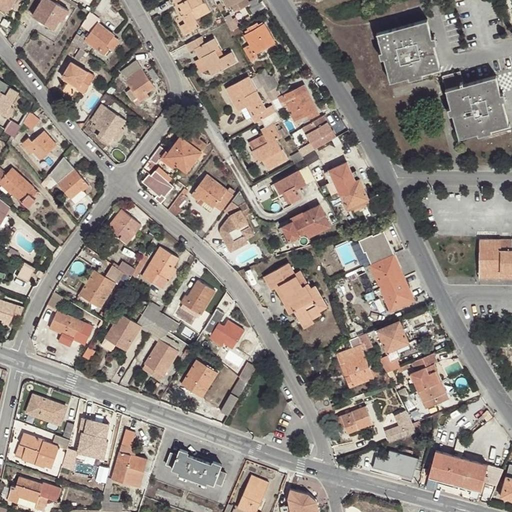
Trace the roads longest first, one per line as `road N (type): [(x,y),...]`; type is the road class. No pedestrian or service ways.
road 1 (residential): [(117,181),(244,298),(313,420),(324,452),(320,470)]
road 2 (secondary): [(12,357),(320,470)]
road 3 (secondary): [(511,420),(480,375),(382,178)]
road 4 (secondary): [(382,178),(273,0)]
road 5 (residential): [(129,0),(169,79),(170,102),(117,181)]
road 6 (residential): [(117,181),(37,300),(12,357)]
road 7 (residential): [(0,51),(117,181)]
road 8 (unknown): [(169,85),(202,94),(270,204)]
road 9 (secondary): [(339,477),(474,511)]
road 10 (unclassified): [(382,178),(511,179)]
